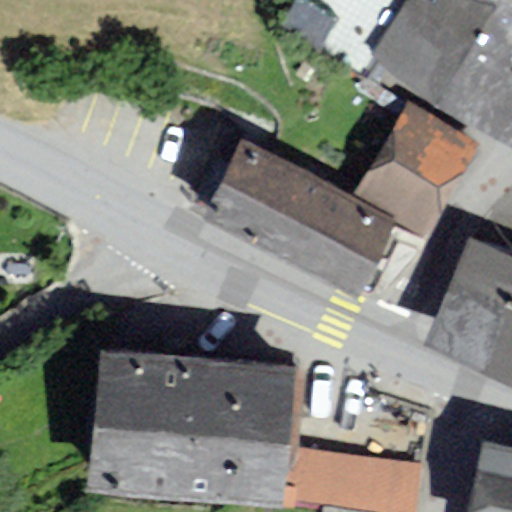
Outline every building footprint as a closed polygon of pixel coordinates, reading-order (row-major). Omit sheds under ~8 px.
[(511,0),(414,0),(392,39),(500,102),(511,81),(511,0)] [(472,137),(412,100),(364,178),(424,215),(472,137)] [(356,287),(390,223),(247,148),(213,211),(356,287)] [(440,315),(511,344),(511,243),(474,227),(440,315)] [(289,345),(107,325),(93,460),(274,479),(289,345)] [(319,415),(305,491),(415,511),(430,436),(319,415)] [(511,511),(511,450),(487,444),(469,511),(511,511)]
